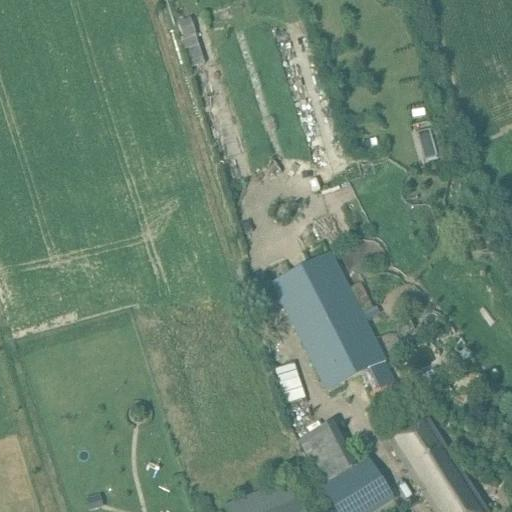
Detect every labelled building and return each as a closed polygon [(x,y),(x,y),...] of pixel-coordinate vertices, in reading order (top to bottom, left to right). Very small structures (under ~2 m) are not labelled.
[(189,21),(178,26),(183,37),(194,33),(189,21)] [(428,132),(416,135),(424,162),(435,159),(428,132)] [(333,255),(275,284),(328,392),(386,364),(333,255)] [(440,335),(368,380),(381,402),(454,356),(440,335)] [(482,511),(427,424),(391,446),(432,511),(482,511)] [(367,461),(319,490),(332,511),(378,511),(393,503),(367,461)] [(302,511),(298,502),(272,511),(302,511)]
